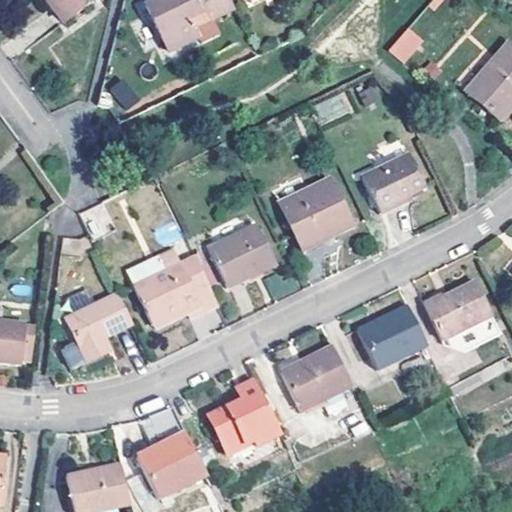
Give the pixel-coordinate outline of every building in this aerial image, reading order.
[(45,0),(66,29),(103,3),(101,0),(45,0)] [(194,29),(234,9),(229,0),(154,0),(144,6),(168,50),(197,36),(194,29)] [(425,42),(410,29),(390,51),(405,64),(425,42)] [(466,92),(497,120),(511,103),(511,46),(509,43),(466,92)] [(127,79),(110,85),(120,110),(137,103),(127,79)] [(322,122),(350,112),(343,94),(315,104),(322,122)] [(394,200),(407,194),(422,187),(407,157),(361,179),(378,216),(397,207),(394,200)] [(319,238),(321,242),(352,227),(329,180),(280,204),(300,247),(319,238)] [(394,200),(397,207),(410,201),(407,194),(394,200)] [(103,202),(80,212),(91,239),(114,229),(103,202)] [(240,273),(243,280),(276,264),(256,225),(207,249),(223,282),(240,273)] [(319,238),(300,247),(304,255),(323,245),(321,242),(319,238)] [(186,315),(215,300),(194,257),(181,265),(173,251),(126,275),(151,327),(184,310),(186,315)] [(240,273),(223,282),(226,290),(243,280),(240,273)] [(442,341),(490,316),(473,281),(441,298),(439,294),(423,302),(441,341),(442,341)] [(133,325),(119,296),(69,321),(88,363),(110,351),(104,340),(133,325)] [(184,310),(151,327),(154,332),(185,317),(187,322),(218,306),(215,300),(186,315),(184,310)] [(375,370),(425,344),(405,305),(354,330),(375,370)] [(490,316),(442,341),(463,350),(498,333),(490,316)] [(0,321),(0,363),(20,366),(20,360),(28,361),(32,325),(0,321)] [(69,369),(84,363),(75,341),(60,347),(69,369)] [(295,410),(350,383),(332,346),(277,372),(295,410)] [(257,445),(280,434),(254,379),(236,388),(242,401),(210,416),(228,453),(255,440),(257,445)] [(158,499),(207,474),(177,415),(145,431),(153,448),(136,457),(158,499)] [(0,461),(8,462),(9,455),(0,454),(0,461)] [(74,511),(100,511),(118,508),(130,505),(121,464),(66,476),(74,511)]
